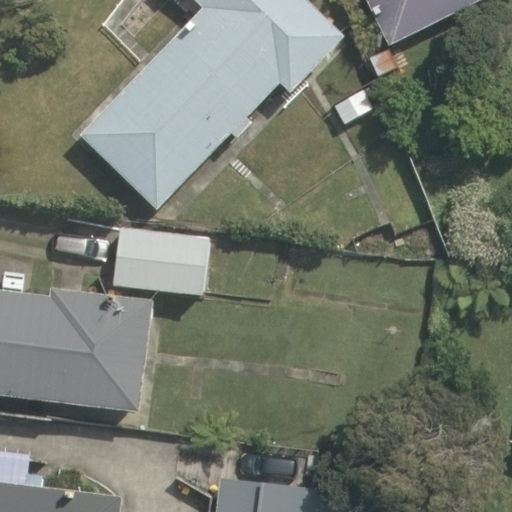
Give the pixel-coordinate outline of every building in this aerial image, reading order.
[(83,141),(161,215),(282,88),(294,100),(349,42),(305,0),(191,0),(205,13),(83,141)] [(368,0),(394,50),(495,0),(368,0)] [(333,107),(343,125),(374,107),(363,89),(333,107)] [(117,287),(205,299),(213,241),(125,229),(117,287)] [(52,299),(0,292),(0,397),(27,401),(25,414),(54,418),(55,405),(142,416),(156,303),(53,290),(52,299)] [(30,479),(32,457),(0,453),(0,511),(123,511),(125,499),(43,489),(44,480),(30,479)] [(208,511),(361,511),(364,487),(212,473),(208,511)]
